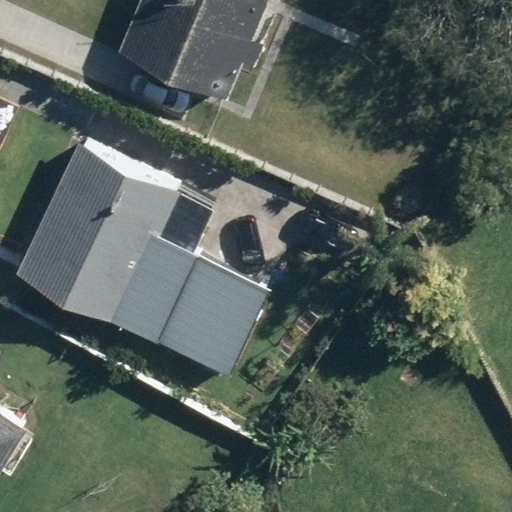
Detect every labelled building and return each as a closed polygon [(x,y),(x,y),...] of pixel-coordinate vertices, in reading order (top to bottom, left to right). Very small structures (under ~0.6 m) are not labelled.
[(272,60),(285,29),(266,21),(275,0),(146,0),(130,40),(247,88),(261,56),(272,60)] [(182,193),(78,144),(16,276),(230,377),(271,291),(161,238),(182,193)] [(298,234),(313,241),(290,293),(328,310),(352,258),(364,263),(380,227),(314,198),(298,234)] [(322,359),(267,327),(241,369),(297,402),(322,359)] [(0,485),(44,413),(0,386),(0,485)]
